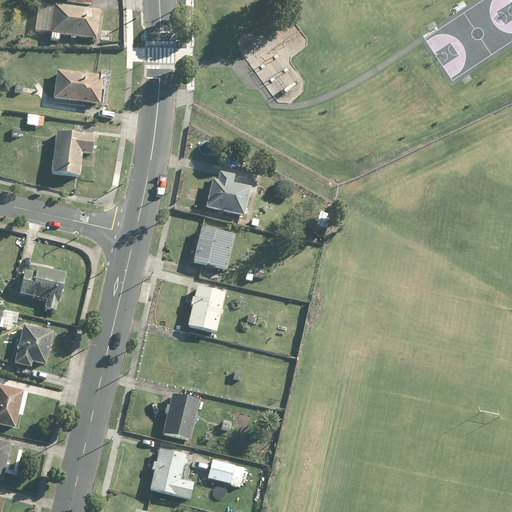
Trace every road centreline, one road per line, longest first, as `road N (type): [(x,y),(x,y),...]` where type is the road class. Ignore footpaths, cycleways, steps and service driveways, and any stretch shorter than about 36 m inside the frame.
road 1 (tertiary): [(69,511),(133,235)]
road 2 (tertiary): [(133,235),(156,130),(159,0)]
road 3 (residential): [(133,235),(0,203)]
